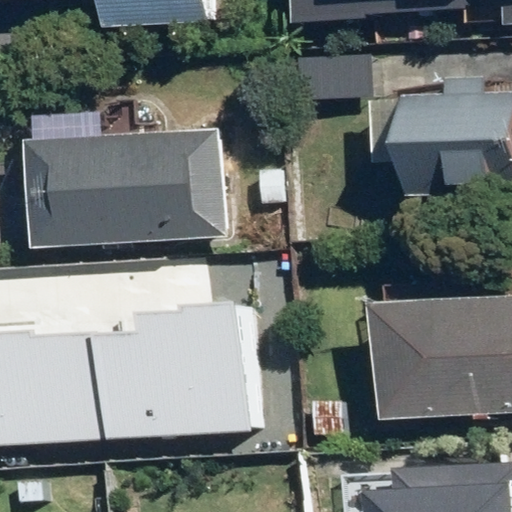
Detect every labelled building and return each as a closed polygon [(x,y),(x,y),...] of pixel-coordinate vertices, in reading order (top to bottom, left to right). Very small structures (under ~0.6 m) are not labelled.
[(218,0),(0,0),(0,5),(113,7),(112,39),(218,39),(218,0)] [(478,0),(354,0),(354,8),(479,13),(478,0)] [(296,60),(297,106),(386,103),(385,58),(296,60)] [(410,102),(410,112),(376,112),(376,175),(410,175),(410,201),(511,200),(511,101),(491,102),(491,82),(455,82),(455,102),(410,102)] [(0,85),(0,172),(18,172),(16,85),(0,85)] [(35,147),(42,257),(235,245),(228,135),(35,147)] [(0,449),(270,434),(263,303),(207,306),(208,313),(164,315),(165,335),(60,341),(60,336),(0,339),(0,449)] [(511,304),(385,315),(394,431),(511,420),(511,304)] [(379,501),(378,511),(511,511),(511,472),(402,473),(402,501),(379,501)]
